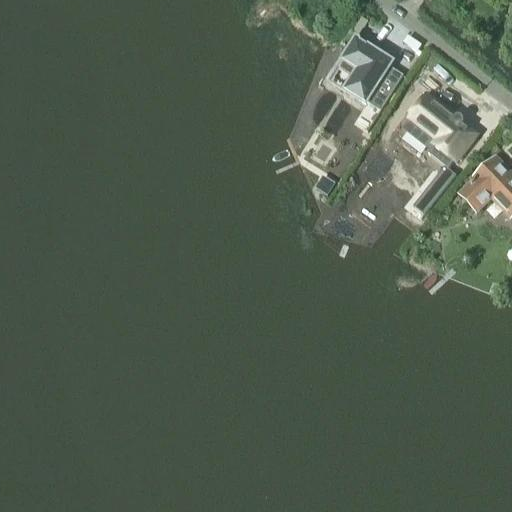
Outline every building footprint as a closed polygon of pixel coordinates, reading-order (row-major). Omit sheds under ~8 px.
[(389,70),(391,66),(356,44),(343,64),(358,74),(343,98),(364,111),(367,106),(381,115),(404,79),(389,70)] [(425,101),(407,124),(435,146),(428,156),(448,172),(474,139),(462,129),(463,127),(463,126),(463,125),(462,124),(462,123),(461,122),(460,121),(458,121),(457,121),(456,121),(455,122),(454,123),(425,101)] [(475,183),(462,196),(479,213),(492,201),(511,221),(511,184),(506,179),(508,178),(493,163),(474,182),(475,183)] [(457,179),(446,170),(414,210),(426,220),(457,179)] [(321,179),(315,189),(325,195),(331,185),(321,179)]
